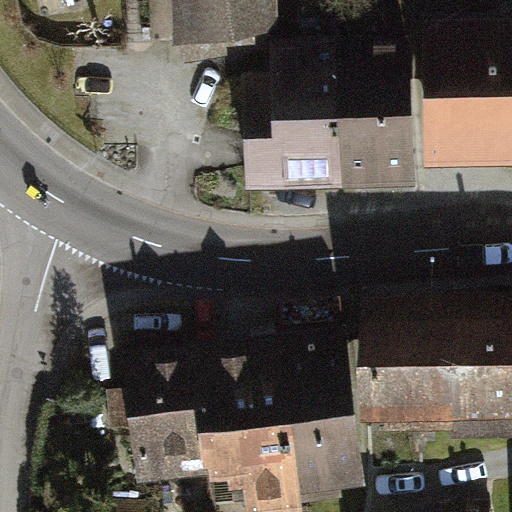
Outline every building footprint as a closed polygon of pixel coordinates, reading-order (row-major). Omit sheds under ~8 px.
[(181,0),(184,44),(290,30),(287,7),(313,3),(336,0),(181,0)] [(396,0),(348,3),(359,172),(423,173),(416,39),(396,39),(396,0)] [(348,3),(313,3),(313,39),(288,41),(288,65),(257,66),(263,174),(359,172),(348,3)] [(510,34),(438,34),(438,161),(510,162),(510,34)] [(511,298),(382,299),(382,401),(511,400),(511,298)] [(359,317),(294,326),(320,487),(376,470),(359,317)] [(294,326),(217,336),(231,461),(232,475),(261,474),(266,508),(321,496),(320,487),(294,326)] [(217,336),(142,347),(155,470),(231,461),(217,336)] [(157,511),(157,502),(110,503),(110,511),(157,511)]
